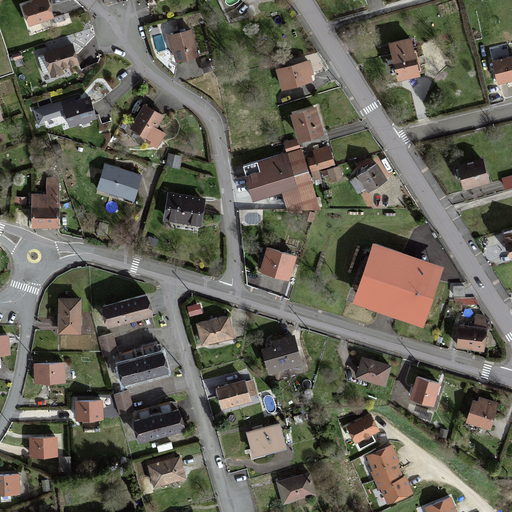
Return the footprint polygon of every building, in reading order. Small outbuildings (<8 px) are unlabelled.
[(47,0),(38,0),(23,5),(29,24),(53,16),(47,0)] [(191,29),(170,35),(176,59),(197,53),(191,29)] [(390,42),(398,78),(423,72),(417,48),(413,49),(410,38),(390,42)] [(44,52),(44,54),(50,70),(51,74),(62,70),(61,68),(78,62),(72,43),(44,52)] [(43,73),(50,70),(44,54),(37,56),(43,73)] [(497,82),(511,78),(511,55),(492,61),(497,82)] [(308,61),(278,69),(283,87),(310,79),(307,70),(310,69),(308,61)] [(69,125),(96,116),(90,98),(76,102),(75,97),(63,101),(63,100),(34,110),(39,123),(44,122),(43,120),(65,112),(69,125)] [(145,104),(131,127),(149,137),(162,114),(145,104)] [(314,107),(293,113),(300,138),(318,133),(315,124),(319,123),(314,107)] [(316,209),(320,209),(302,147),(243,165),(246,176),(253,200),(256,199),(267,195),(282,191),(287,208),(287,209),(316,209)] [(51,149),(44,151),(48,162),(55,160),(51,149)] [(330,152),(309,159),(312,169),(318,167),(333,162),(330,152)] [(169,153),(167,163),(177,165),(180,155),(169,153)] [(482,159),(459,165),(460,168),(456,169),(458,176),(462,175),(465,186),(488,179),(482,159)] [(141,174),(104,163),(97,188),(112,192),(114,188),(125,192),(124,196),(133,199),(141,174)] [(362,172),(359,174),(368,189),(385,178),(376,163),(365,170),(362,172)] [(338,165),(329,168),(332,179),(341,177),(338,165)] [(318,167),(312,169),(315,178),(321,176),(319,170),(318,167)] [(329,168),(324,169),(327,181),(332,179),(329,168)] [(253,200),(246,176),(239,179),(247,205),(254,203),(253,200)] [(511,176),(503,179),(506,188),(511,185),(511,176)] [(47,194),(38,194),(38,204),(32,204),(32,224),(42,224),(47,224),(58,224),(59,183),(47,185),(47,194)] [(282,191),(267,195),(269,201),(271,209),(287,208),(282,191)] [(169,194),(166,217),(199,222),(203,199),(169,194)] [(267,195),(256,199),(257,205),(269,201),(267,195)] [(70,199),(64,201),(65,208),(72,206),(70,199)] [(268,247),(262,269),(287,277),(294,255),(268,247)] [(437,274),(371,252),(358,290),(424,312),(437,274)] [(461,284),(450,284),(450,294),(461,293),(461,284)] [(146,293),(103,305),(108,324),(151,312),(146,293)] [(473,297),(460,297),(460,309),(474,308),(473,297)] [(65,317),(65,330),(79,330),(79,298),(60,298),(60,317),(65,317)] [(228,315),(197,323),(202,342),(232,335),(228,315)] [(469,325),(460,324),(457,345),(483,349),(486,328),(490,328),(491,324),(487,318),(475,316),(474,323),(469,322),(469,325)] [(112,332),(98,336),(103,356),(117,352),(112,332)] [(275,345),(264,348),(270,369),(299,361),(292,335),(274,340),(275,345)] [(132,349),(122,352),(124,361),(119,363),(124,381),(167,369),(162,350),(161,351),(159,344),(154,343),(143,346),(145,355),(135,358),(132,349)] [(390,365),(362,357),(357,375),(384,383),(390,365)] [(63,362),(35,363),(36,381),(64,380),(63,362)] [(438,382),(418,376),(411,395),(432,402),(438,382)] [(253,378),(245,380),(249,396),(258,393),(253,378)] [(244,379),(217,387),(222,405),(249,397),(249,396),(245,380),(244,379)] [(127,390),(114,393),(119,413),(133,409),(127,390)] [(473,400),(467,419),(489,426),(497,402),(482,398),(481,402),(478,401),(473,400)] [(101,399),(77,400),(77,418),(101,417),(101,399)] [(140,418),(135,420),(140,438),(183,426),(177,408),(175,401),(170,401),(159,404),(161,412),(151,415),(148,407),(137,410),(140,418)] [(348,428),(355,442),(380,430),(372,416),(348,428)] [(264,451),(263,448),(284,442),(279,423),(247,432),(252,448),(248,449),(251,458),(265,454),(264,451)] [(55,436),(31,437),(32,454),(56,454),(55,436)] [(263,448),(264,451),(285,445),(284,442),(263,448)] [(375,478),(398,469),(395,461),(397,460),(391,445),(368,454),(374,469),(372,470),(375,478)] [(175,457),(149,464),(154,484),(184,475),(179,456),(175,457)] [(398,469),(375,478),(378,486),(380,485),(387,500),(410,491),(403,475),(401,476),(398,469)] [(294,476),(279,481),(284,500),(314,492),(308,472),(302,474),(302,477),(295,479),(294,476)] [(18,473),(0,474),(0,491),(18,491),(18,473)] [(455,511),(456,511),(450,496),(426,506),(429,511),(455,511)]
